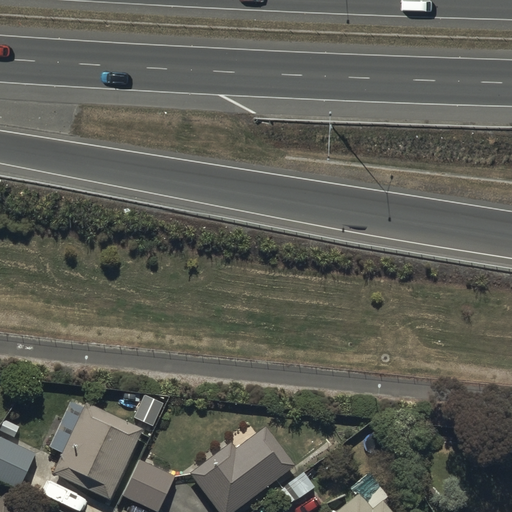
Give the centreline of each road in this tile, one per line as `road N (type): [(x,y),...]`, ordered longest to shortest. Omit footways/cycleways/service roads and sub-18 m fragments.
road 1 (motorway): [(511,234),(0,146)]
road 2 (motorway): [(511,81),(0,57)]
